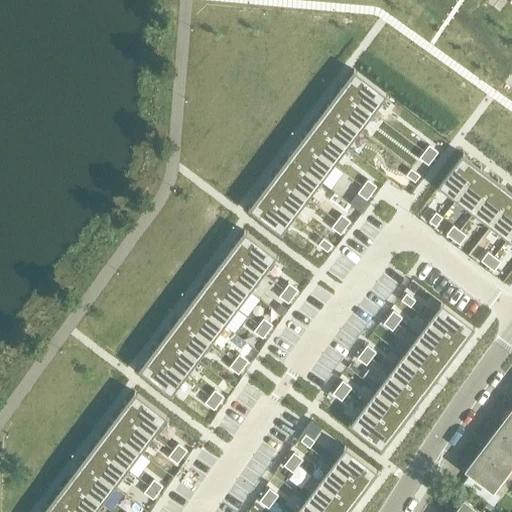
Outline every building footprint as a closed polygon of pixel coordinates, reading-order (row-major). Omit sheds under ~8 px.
[(356,72),(342,90),(374,114),(388,96),(356,72)] [(342,90),(329,107),(361,131),(374,114),(342,90)] [(329,107),(316,124),(348,148),(361,131),(329,107)] [(316,124),(303,141),(335,166),(348,148),(316,124)] [(303,141),(290,158),(322,183),(335,166),(303,141)] [(430,146),(425,153),(434,160),(439,153),(430,146)] [(425,153),(420,159),(429,166),(434,160),(425,153)] [(463,155),(439,187),(457,201),(481,169),(463,155)] [(290,158),(277,176),(309,200),(322,183),(290,158)] [(481,169),(457,201),(474,214),(498,182),(481,169)] [(412,170),(407,176),(416,183),(421,177),(412,170)] [(277,176),(264,193),(296,217),(309,200),(277,176)] [(368,181),(363,187),(372,194),(377,188),(368,181)] [(511,192),(498,182),(474,214),(491,227),(511,199),(511,192)] [(363,187),(358,194),(367,201),(372,194),(363,187)] [(264,193),(250,211),(282,235),(296,217),(264,193)] [(511,199),(491,227),(508,240),(511,235),(511,199)] [(437,213),(430,222),(436,228),(443,219),(437,213)] [(342,215),(337,222),(346,229),(351,222),(342,215)] [(337,222),(332,228),(341,235),(346,229),(337,222)] [(454,227),(447,236),(454,241),(460,232),(454,227)] [(460,232),(454,241),(460,246),(467,237),(460,232)] [(246,233),(232,251),(264,275),(278,257),(246,233)] [(324,239),(319,246),(328,252),(333,246),(324,239)] [(232,251),(219,268),(251,292),(264,275),(232,251)] [(488,253),(482,262),(488,267),(495,258),(488,253)] [(495,258),(488,267),(495,272),(501,263),(495,258)] [(219,268),(206,285),(238,309),(251,292),(219,268)] [(290,284),(285,290),(294,297),(299,291),(290,284)] [(206,285),(193,302),(225,327),(238,309),(206,285)] [(285,290),(280,297),(289,304),(294,297),(285,290)] [(407,294),(402,301),(411,307),(416,301),(407,294)] [(193,302),(180,320),(212,344),(225,327),(193,302)] [(443,304),(429,322),(461,346),(475,328),(443,304)] [(394,312),(389,318),(398,325),(403,318),(394,312)] [(389,318),(384,325),(393,332),(398,325),(389,318)] [(264,319),(259,325),(268,332),(273,326),(264,319)] [(180,320),(167,337),(199,361),(212,344),(180,320)] [(429,322),(416,339),(448,363),(461,346),(429,322)] [(259,325),(254,332),(263,339),(268,332),(259,325)] [(167,337),(154,354),(186,378),(199,361),(167,337)] [(416,339),(403,356),(435,381),(448,363),(416,339)] [(368,346),(363,353),(372,360),(377,353),(368,346)] [(363,353),(358,359),(367,366),(372,360),(363,353)] [(154,354),(140,372),(172,396),(186,378),(154,354)] [(240,355),(235,361),(244,368),(249,361),(240,355)] [(403,356),(390,373),(422,398),(435,381),(403,356)] [(235,361),(230,368),(239,375),(244,368),(235,361)] [(390,373),(377,391),(409,415),(422,398),(390,373)] [(343,382),(338,388),(347,395),(352,389),(343,382)] [(338,388),(333,395),(342,402),(347,395),(338,388)] [(216,390),(211,397),(220,404),(225,397),(216,390)] [(377,391),(364,408),(396,432),(409,415),(377,391)] [(136,394),(123,412),(155,436),(168,418),(136,394)] [(211,397),(206,403),(215,410),(220,404),(211,397)] [(364,408),(350,426),(382,450),(396,432),(364,408)] [(123,412),(110,429),(142,453),(155,436),(123,412)] [(511,443),(511,412),(496,432),(511,443)] [(110,429),(97,446),(129,470),(142,453),(110,429)] [(511,443),(496,432),(481,452),(509,473),(511,469),(511,443)] [(306,435),(301,442),(310,449),(315,442),(306,435)] [(179,444),(174,451),(183,457),(188,451),(179,444)] [(97,446),(84,463),(116,488),(129,470),(97,446)] [(346,447),(333,465),(365,490),(378,472),(346,447)] [(174,451),(169,457),(178,464),(183,457),(174,451)] [(509,473),(481,452),(466,472),(493,494),(509,473)] [(294,453),(289,460),(299,467),(303,460),(294,453)] [(289,460),(285,466),(294,473),(299,467),(289,460)] [(84,463),(70,480),(103,505),(116,488),(84,463)] [(333,465),(320,483),(352,507),(365,490),(333,465)] [(70,480),(57,498),(76,511),(97,511),(103,505),(70,480)] [(155,480),(150,486),(159,493),(164,487),(155,480)] [(320,483),(307,500),(322,511),(348,511),(352,507),(320,483)] [(150,486),(145,493),(154,500),(159,493),(150,486)] [(270,489),(265,496),(274,503),(279,496),(270,489)] [(265,496),(260,502),(269,509),(274,503),(265,496)] [(76,511),(57,498),(46,511),(76,511)] [(322,511),(307,500),(297,511),(322,511)] [(456,511),(478,511),(464,501),(456,511)]
